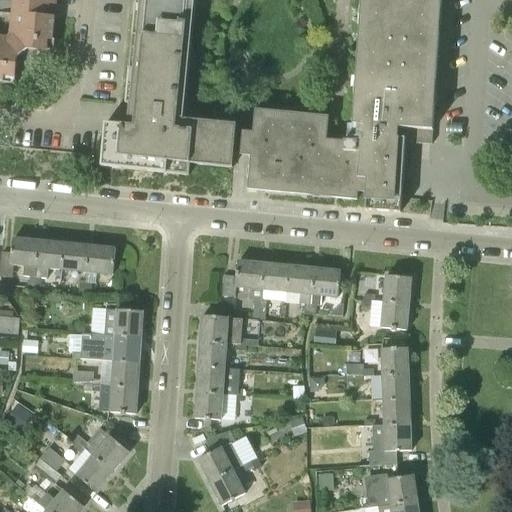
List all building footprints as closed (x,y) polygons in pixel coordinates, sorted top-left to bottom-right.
[(56,0),(15,0),(14,14),(48,18),(48,17),(49,5),(56,6),(56,0)] [(233,169),(237,126),(178,120),(189,0),(136,0),(126,104),(137,105),(134,127),(106,124),(101,168),(190,177),(191,165),(233,169)] [(361,0),(353,126),(358,126),(356,143),(327,141),(329,118),(256,111),(253,133),(242,132),(241,150),(246,157),(251,157),(248,190),(357,201),(358,193),(367,194),(366,212),(401,214),(406,144),(432,146),(442,0),(361,0)] [(48,18),(14,14),(11,36),(7,38),(0,37),(0,79),(4,80),(5,76),(16,77),(18,59),(21,59),(28,53),(28,50),(47,52),(48,41),(53,41),(55,17),(48,17),(48,18)] [(461,136),(462,125),(451,125),(450,130),(450,135),(461,136)] [(29,287),(35,287),(40,243),(14,240),(12,255),(3,254),(1,277),(13,278),(14,266),(25,267),(24,277),(30,278),(29,287)] [(40,243),(35,287),(41,288),(42,279),(47,279),(48,270),(62,271),(65,245),(40,243)] [(65,245),(62,271),(87,274),(90,248),(65,245)] [(90,248),(87,274),(86,283),(85,293),(92,293),(92,284),(96,285),(97,275),(113,276),(115,251),(90,248)] [(262,291),(264,266),(239,263),(237,278),(224,277),(222,297),(235,298),(236,289),(249,290),(248,299),(255,300),(253,319),(259,320),(261,301),(262,291)] [(264,266),(262,291),(272,292),(287,293),(289,268),(264,266)] [(310,314),(314,270),(289,268),(287,293),(300,295),(300,304),(305,304),(304,313),(310,314)] [(314,270),(310,314),(317,315),(317,306),(321,306),(322,297),(338,298),(340,273),(314,270)] [(383,303),(409,305),(411,280),(386,278),(383,303)] [(409,305),(383,303),(381,328),(406,330),(409,305)] [(96,336),(115,337),(141,338),(143,313),(107,311),(105,331),(97,330),(96,336)] [(0,333),(20,335),(20,318),(0,317),(0,333)] [(203,318),(201,344),(227,346),(236,347),(246,347),(258,348),(258,341),(241,339),(243,321),(203,318)] [(330,346),(331,331),(316,330),(315,345),(330,346)] [(141,338),(115,337),(114,363),(139,365),(141,338)] [(38,341),(23,340),(22,350),(22,354),(38,355),(38,341)] [(227,346),(201,344),(199,369),(225,370),(227,346)] [(382,376),(408,376),(407,349),(382,350),(382,376)] [(0,367),(10,367),(11,352),(0,351),(0,367)] [(139,365),(114,363),(112,388),(138,389),(139,365)] [(363,377),(372,376),(374,376),(374,370),(363,370),(363,365),(347,366),(347,377),(363,377)] [(240,371),(225,370),(199,369),(198,394),(223,395),(232,396),(242,397),(243,390),(239,390),(240,371)] [(73,385),(93,386),(101,387),(101,382),(94,381),(95,374),(74,373),(73,385)] [(409,400),(408,376),(382,376),(383,401),(409,400)] [(324,387),(324,379),(309,379),(310,395),(316,395),(324,387)] [(138,389),(112,388),(101,387),(93,386),(93,391),(100,392),(99,413),(136,416),(138,389)] [(304,388),(293,388),(294,400),(304,400),(304,388)] [(223,395),(198,394),(196,420),(221,421),(223,395)] [(409,400),(383,401),(384,426),(410,425),(409,400)] [(26,427),(32,417),(19,408),(12,418),(26,427)] [(322,418),(323,427),(334,426),(334,418),(322,418)] [(293,435),(304,432),(301,420),(289,424),(293,435)] [(410,425),(384,426),(376,426),(372,426),(372,451),(370,452),(370,466),(397,465),(396,452),(411,452),(410,425)] [(69,439),(76,445),(77,444),(82,439),(74,433),(69,439)] [(198,461),(211,484),(233,472),(243,466),(232,445),(235,443),(230,433),(217,438),(206,444),(211,455),(198,461)] [(109,437),(109,438),(93,457),(113,473),(129,453),(109,437)] [(77,444),(84,450),(89,445),(82,439),(77,444)] [(81,455),(84,450),(77,444),(73,449),(81,455)] [(66,461),(49,448),(45,454),(39,449),(36,453),(41,458),(40,459),(57,472),(66,461)] [(93,457),(92,456),(76,476),(96,493),(113,473),(93,457)] [(52,482),(58,474),(41,461),(35,468),(52,482)] [(243,466),(246,471),(254,467),(251,462),(243,466)] [(223,507),(245,495),(233,472),(211,484),(223,507)] [(319,492),(334,492),(333,475),(318,475),(319,492)] [(370,498),(367,499),(368,509),(378,508),(417,502),(413,477),(384,481),(383,476),(367,478),(370,498)] [(26,493),(47,511),(80,511),(84,508),(64,491),(56,501),(48,494),(43,499),(31,488),(26,493)] [(323,511),(332,511),(331,502),(322,503),(323,511)] [(417,511),(417,502),(378,508),(378,511),(417,511)]
